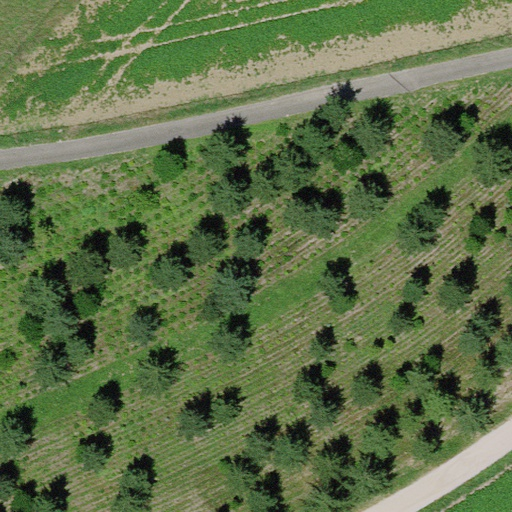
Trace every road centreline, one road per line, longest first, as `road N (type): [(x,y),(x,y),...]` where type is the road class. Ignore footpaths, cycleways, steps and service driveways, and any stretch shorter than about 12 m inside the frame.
road 1 (track): [(511,54),(0,157)]
road 2 (track): [(511,431),(456,477),(379,511)]
